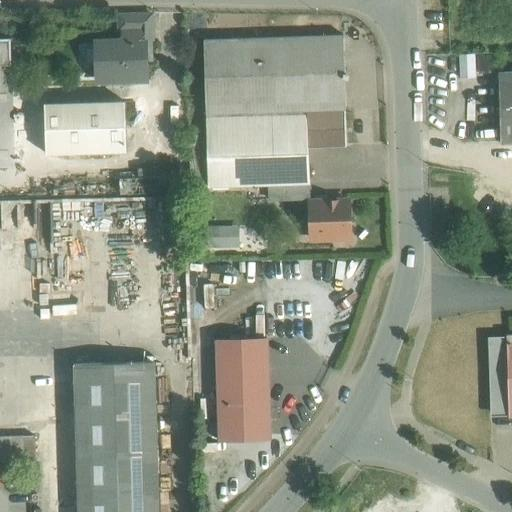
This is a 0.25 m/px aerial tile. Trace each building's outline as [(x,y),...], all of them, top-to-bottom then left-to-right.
[(152,19),(119,20),(120,34),(152,33),(152,19)] [(344,35),(204,40),(206,114),(306,110),(346,109),(344,35)] [(0,65),(11,65),(11,38),(0,38),(0,65)] [(145,41),(97,43),(99,80),(147,79),(145,41)] [(11,65),(0,65),(0,166),(15,166),(11,65)] [(511,72),(498,72),(500,142),(511,142),(511,72)] [(125,101),(44,104),(46,154),(126,151),(125,101)] [(306,110),(206,114),(208,186),(310,183),(306,110)] [(349,200),(310,202),(312,238),(350,237),(349,200)] [(511,336),(509,337),(509,338),(491,339),(493,413),(511,413),(511,404),(511,336)] [(277,346),(226,348),(229,449),(280,448),(277,346)] [(166,511),(163,372),(83,375),(86,511),(166,511)] [(86,511),(83,395),(64,396),(67,511),(86,511)] [(0,460),(37,459),(35,432),(0,433),(0,460)]
